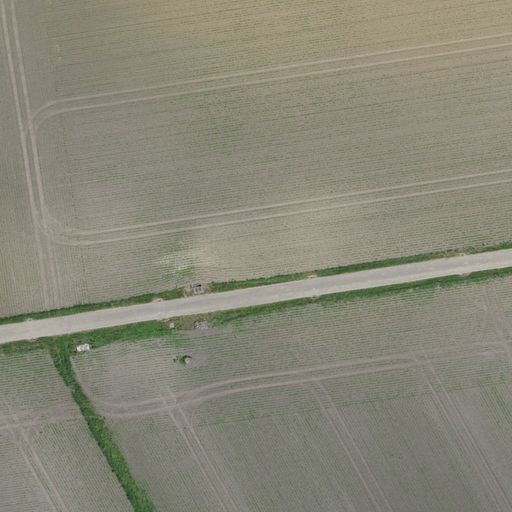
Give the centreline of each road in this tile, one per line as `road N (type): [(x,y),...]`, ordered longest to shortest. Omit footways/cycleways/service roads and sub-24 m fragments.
road 1 (unclassified): [(511,257),(0,334)]
road 2 (track): [(145,511),(46,327)]
